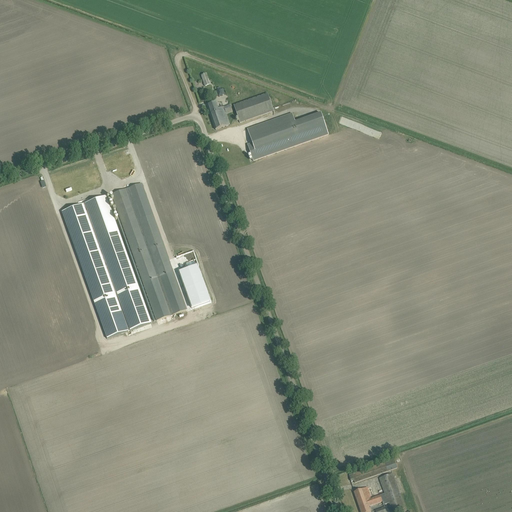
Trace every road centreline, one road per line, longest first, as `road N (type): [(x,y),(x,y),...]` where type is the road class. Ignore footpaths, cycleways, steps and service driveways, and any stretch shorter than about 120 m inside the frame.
road 1 (unclassified): [(338,511),(197,114)]
road 2 (track): [(337,105),(182,55),(178,65),(197,114)]
road 3 (unclassified): [(0,181),(197,114)]
